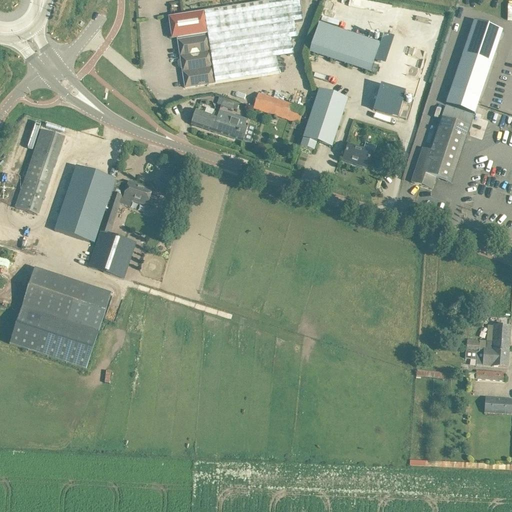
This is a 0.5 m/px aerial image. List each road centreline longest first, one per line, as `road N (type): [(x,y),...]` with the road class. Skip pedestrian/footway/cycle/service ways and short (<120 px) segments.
road 1 (tertiary): [(511,259),(136,130),(96,109),(49,67)]
road 2 (track): [(128,284),(309,342)]
